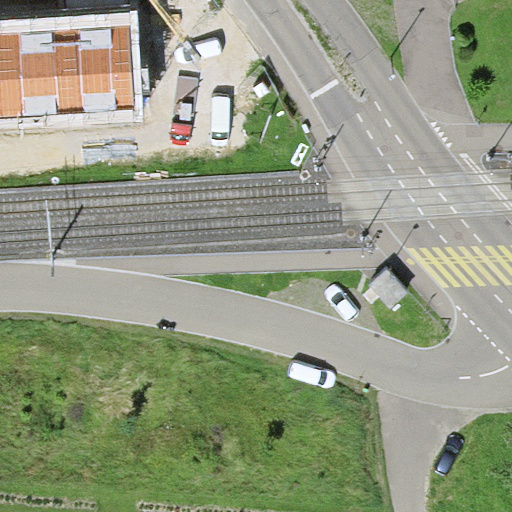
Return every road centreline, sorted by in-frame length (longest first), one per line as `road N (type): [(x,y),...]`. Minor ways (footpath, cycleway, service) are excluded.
road 1 (residential): [(511,377),(494,385),(435,383),(168,305),(0,283)]
road 2 (secondary): [(511,296),(434,211),(280,0)]
road 3 (track): [(418,511),(414,485),(435,383)]
